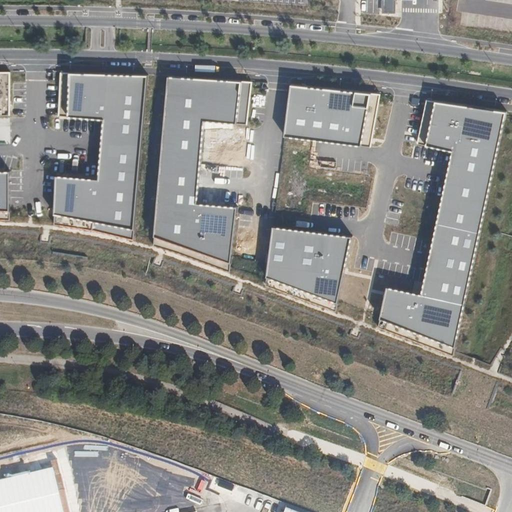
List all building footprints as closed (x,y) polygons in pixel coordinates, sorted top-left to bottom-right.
[(398,0),(384,0),(384,13),(399,13),(398,0)] [(0,116),(11,116),(12,72),(0,72),(0,220),(11,221),(10,171),(0,170),(0,116)] [(136,241),(149,75),(62,73),(60,114),(104,120),(99,178),(56,175),(54,226),(65,226),(136,241)] [(248,125),(252,81),(149,75),(136,241),(230,274),(237,207),(198,204),(205,122),(248,125)] [(381,95),(291,85),(286,135),(372,147),(381,95)] [(508,112),(427,100),(419,144),(453,152),(423,295),(388,287),(380,328),(457,356),(508,112)] [(353,237),(274,226),(266,287),(336,312),(353,237)] [(62,511),(52,468),(0,480),(0,511),(62,511)]
